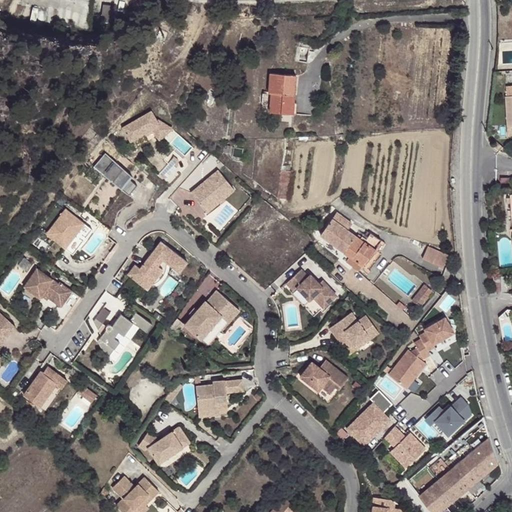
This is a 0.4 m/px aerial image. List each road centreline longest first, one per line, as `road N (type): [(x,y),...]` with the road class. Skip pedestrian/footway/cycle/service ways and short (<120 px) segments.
road 1 (residential): [(478,0),(471,220),(480,305),(511,440)]
road 2 (unknown): [(476,268),(422,264),(346,202)]
